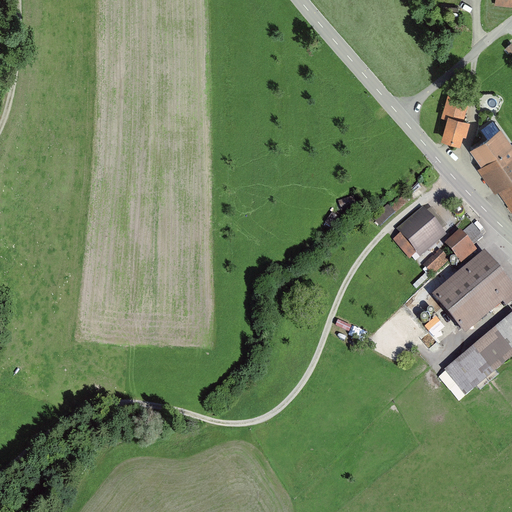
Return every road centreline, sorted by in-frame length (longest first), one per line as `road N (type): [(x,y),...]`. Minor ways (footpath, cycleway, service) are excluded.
road 1 (track): [(0,478),(44,440),(120,403),(224,424),(271,415),(315,362),(359,259),(453,174)]
road 2 (tertiary): [(511,234),(300,0)]
road 3 (track): [(511,22),(400,116)]
road 4 (track): [(16,0),(12,84),(0,128)]
